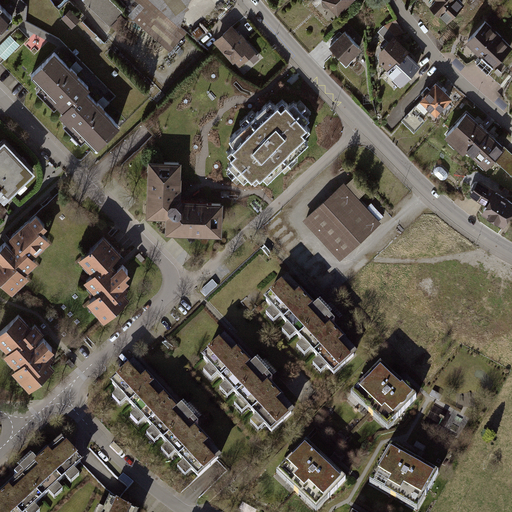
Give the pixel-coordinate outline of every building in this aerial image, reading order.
[(35,0),(46,14),(56,7),(50,0),(35,0)] [(112,0),(84,0),(110,25),(123,11),(112,0)] [(163,22),(168,16),(150,0),(146,0),(143,4),(141,1),(129,15),(170,51),(187,32),(181,27),(170,39),(163,32),(168,27),(163,22)] [(152,0),(181,25),(189,0),(152,0)] [(358,0),(329,0),(343,15),(358,0)] [(468,4),(463,0),(436,0),(432,5),(450,22),(468,4)] [(0,30),(15,16),(0,1),(0,30)] [(63,18),(72,27),(79,19),(70,10),(63,18)] [(181,27),(168,16),(163,22),(168,27),(163,32),(170,39),(181,27)] [(119,19),(113,25),(118,30),(124,24),(119,19)] [(511,50),(511,47),(485,24),(470,41),(498,66),(511,50)] [(217,41),(241,67),(257,52),(233,26),(217,41)] [(361,49),(346,32),(332,45),(347,62),(361,49)] [(12,34),(0,45),(0,51),(6,59),(21,44),(12,34)] [(408,51),(396,38),(375,59),(387,71),(405,54),(408,51)] [(405,54),(387,71),(382,76),(396,90),(418,68),(405,54)] [(52,57),(32,76),(58,102),(50,110),(59,119),(87,91),(52,57)] [(455,97),(438,82),(423,99),(440,115),(455,97)] [(87,91),(59,119),(68,128),(76,121),(101,146),(122,125),(87,91)] [(307,117),(294,103),(289,108),(282,100),(275,106),(270,100),(229,138),(233,142),(226,148),(231,153),(225,158),(243,178),(249,173),(255,179),(262,173),(266,178),(307,141),(301,135),(308,129),(302,122),(307,117)] [(431,119),(418,107),(402,124),(415,136),(431,119)] [(487,133),(467,114),(447,135),(463,150),(466,146),(475,137),(479,141),(487,133)] [(466,146),(488,166),(494,158),(511,174),(511,173),(511,155),(487,133),(479,141),(475,137),(466,146)] [(0,143),(0,197),(3,201),(34,171),(4,140),(0,143)] [(447,171),(441,166),(439,166),(436,167),(434,170),(435,173),(441,179),(444,179),(447,177),(448,174),(447,171)] [(181,169),(148,168),(147,220),(167,220),(167,236),(222,238),(223,205),(181,205),(181,169)] [(348,181),(361,195),(368,189),(354,175),(348,181)] [(511,199),(479,177),(469,192),(484,202),(479,209),(503,225),(511,211),(511,199)] [(307,219),(341,255),(378,221),(344,184),(307,219)] [(52,240),(44,231),(50,225),(40,213),(0,249),(0,254),(3,258),(0,260),(0,276),(12,290),(30,274),(28,271),(39,261),(34,256),(52,240)] [(127,264),(121,269),(115,262),(124,253),(109,236),(83,259),(97,274),(89,281),(102,295),(92,303),(108,320),(131,299),(123,290),(132,281),(128,277),(134,272),(127,264)] [(511,280),(508,278),(510,273),(480,260),(458,311),(485,323),(495,300),(511,306),(511,280)] [(431,271),(415,281),(436,315),(453,305),(431,271)] [(269,302),(340,378),(361,359),(291,282),(269,302)] [(49,361),(58,353),(42,336),(46,333),(38,325),(35,328),(23,315),(0,336),(0,337),(13,351),(9,355),(21,368),(17,372),(33,389),(56,368),(49,361)] [(204,363),(270,435),(292,414),(227,343),(204,363)] [(379,365),(348,399),(387,435),(418,401),(379,365)] [(115,386),(202,481),(224,461),(137,366),(115,386)] [(475,406),(476,393),(460,393),(459,405),(475,406)] [(0,490),(0,511),(24,511),(81,462),(59,438),(0,490)] [(310,442),(279,475),(318,511),(349,477),(310,442)] [(392,450),(370,490),(410,511),(418,511),(438,475),(392,450)] [(77,468),(68,476),(73,482),(82,474),(77,468)] [(119,481),(130,488),(135,481),(124,473),(119,481)] [(52,490),(57,495),(63,489),(58,484),(52,490)]
